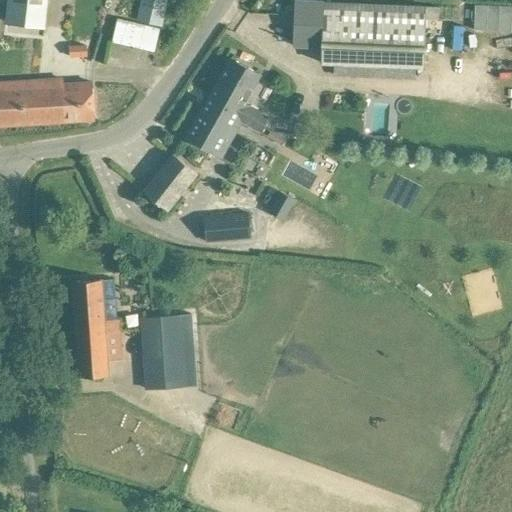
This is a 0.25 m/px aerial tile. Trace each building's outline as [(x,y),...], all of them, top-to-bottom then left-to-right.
[(46,25),(48,0),(8,0),(6,22),(46,25)] [(68,0),(66,14),(76,16),(68,57),(94,62),(105,0),(68,0)] [(142,0),(137,23),(144,25),(139,48),(153,51),(158,28),(160,28),(166,0),(142,0)] [(425,67),(426,32),(427,7),(295,1),(293,45),(322,47),(321,62),(425,67)] [(231,58),(186,138),(221,158),(242,122),(261,132),(269,116),(245,103),(261,74),(231,58)] [(64,79),(0,82),(0,124),(95,119),(93,82),(64,84),(64,79)] [(258,141),(245,170),(268,180),(280,151),(258,141)] [(174,153),(144,191),(167,210),(197,172),(174,153)] [(248,213),(204,217),(206,241),(250,237),(248,213)] [(105,320),(104,299),(102,279),(72,281),(79,377),(109,375),(106,332),(120,331),(120,319),(105,320)] [(145,391),(195,387),(189,320),(140,324),(145,391)]
